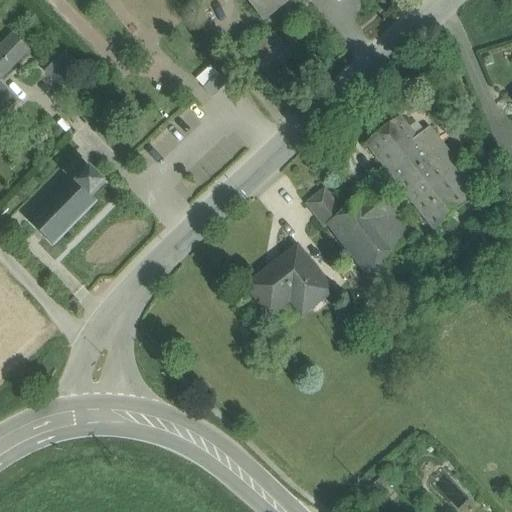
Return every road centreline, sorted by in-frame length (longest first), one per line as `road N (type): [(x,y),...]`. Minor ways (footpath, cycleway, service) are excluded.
road 1 (unclassified): [(439,0),(273,148),(114,308),(103,350)]
road 2 (secondary): [(89,414),(192,440),(280,511)]
road 3 (unclassified): [(103,350),(56,315),(0,248)]
